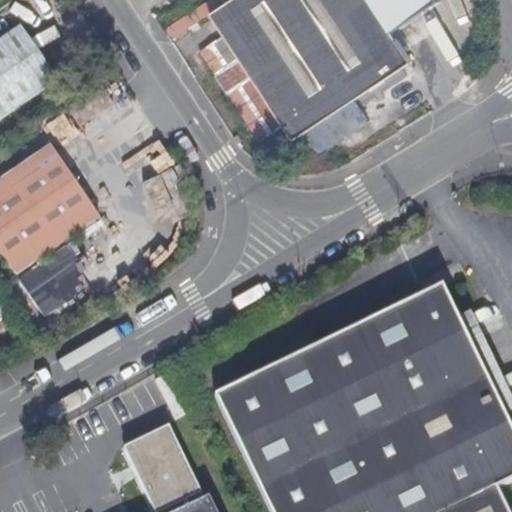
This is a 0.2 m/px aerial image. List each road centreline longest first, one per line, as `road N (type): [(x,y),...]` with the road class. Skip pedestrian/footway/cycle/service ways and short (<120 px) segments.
road 1 (unclassified): [(240,184),(113,0)]
road 2 (unclassified): [(156,333),(342,214)]
road 3 (unclassified): [(156,333),(220,272),(237,242),(240,184)]
road 4 (unknown): [(435,157),(511,320)]
road 5 (unclassified): [(0,415),(156,333)]
road 6 (unclassified): [(489,125),(342,214)]
